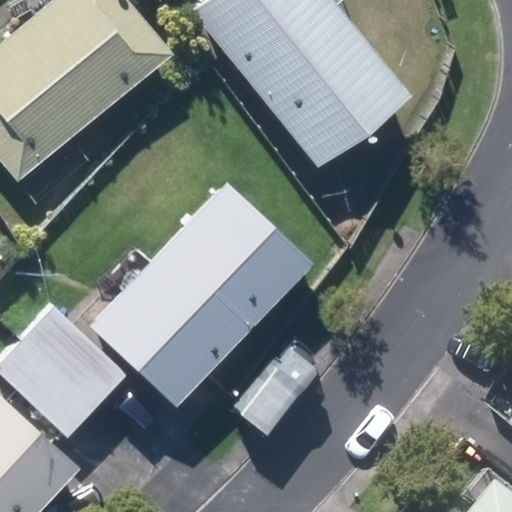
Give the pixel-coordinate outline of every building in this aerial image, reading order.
[(121,0),(36,0),(0,31),(0,166),(8,177),(162,47),(121,0)] [(330,0),(182,0),(181,2),(310,158),(400,84),(330,0)] [(213,171),(79,320),(171,402),(304,252),(213,171)] [(55,300),(0,350),(0,371),(55,432),(121,371),(55,300)] [(511,372),(491,399),(511,416),(511,372)] [(0,511),(21,511),(71,458),(0,394),(0,511)] [(511,511),(511,503),(484,482),(460,511),(511,511)]
